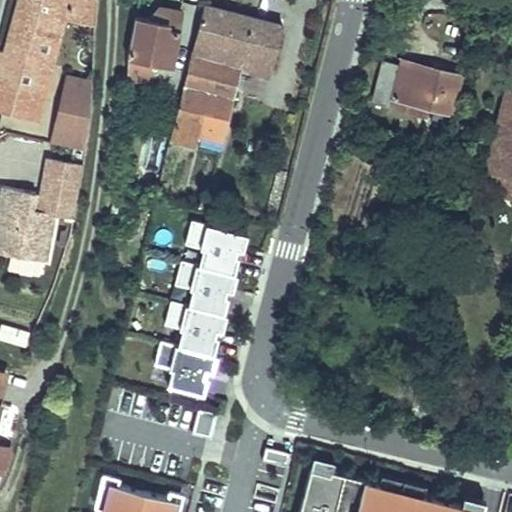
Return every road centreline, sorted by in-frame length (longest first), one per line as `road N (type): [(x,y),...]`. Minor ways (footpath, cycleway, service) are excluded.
road 1 (residential): [(258,383),(361,0)]
road 2 (residential): [(511,471),(295,419),(273,406),(258,383)]
road 3 (residential): [(258,383),(224,511)]
